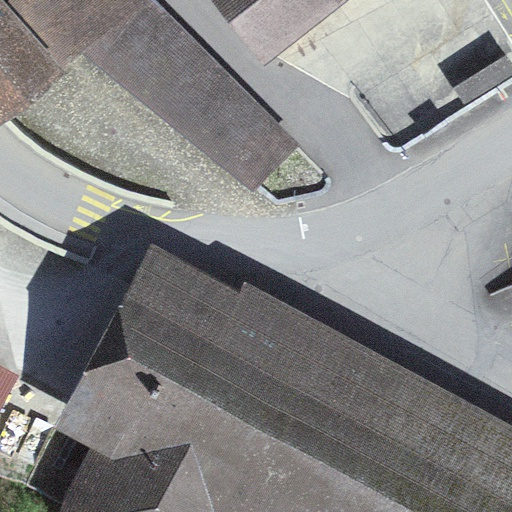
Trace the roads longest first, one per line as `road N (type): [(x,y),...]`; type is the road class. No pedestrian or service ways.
road 1 (residential): [(353,227),(282,242),(139,229),(54,198),(0,155)]
road 2 (unclassified): [(511,367),(353,227)]
road 3 (residential): [(511,138),(353,227)]
